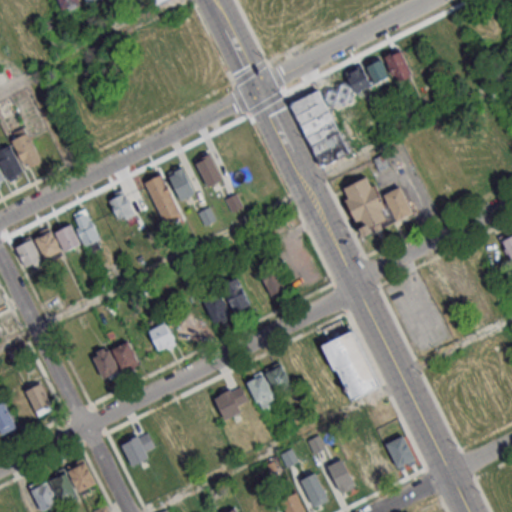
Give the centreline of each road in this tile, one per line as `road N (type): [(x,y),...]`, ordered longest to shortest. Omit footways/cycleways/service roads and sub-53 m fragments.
road 1 (residential): [(0,467),(328,303),(380,265),(511,199)]
road 2 (residential): [(428,0),(0,223)]
road 3 (tertiary): [(466,511),(287,153)]
road 4 (residential): [(127,511),(0,252)]
road 5 (residential): [(372,511),(511,440)]
